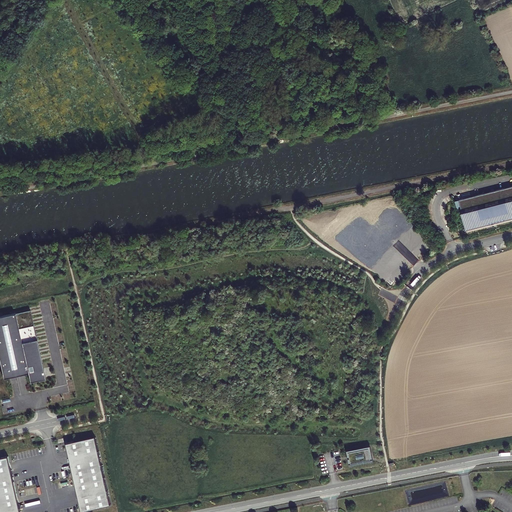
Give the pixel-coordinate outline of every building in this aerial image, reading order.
[(511,190),(461,203),(463,212),(464,217),(468,233),(489,228),(489,230),(490,232),(497,230),(496,227),(511,222),(511,190)] [(404,228),(410,223),(405,218),(399,222),(404,228)] [(498,228),(511,224),(511,222),(496,227),(497,230),(499,230),(498,228)] [(400,224),(393,228),(397,234),(404,230),(400,224)] [(351,226),(348,232),(355,236),(358,229),(351,226)] [(324,239),(331,235),(327,229),(321,233),(324,239)] [(346,255),(349,249),(343,246),(340,252),(346,255)] [(407,261),(410,255),(404,252),(401,258),(407,261)] [(362,261),(368,265),(372,259),(365,255),(362,261)] [(29,309),(0,316),(0,360),(4,378),(27,373),(30,382),(46,378),(29,309)] [(95,436),(67,443),(82,511),(111,505),(95,436)] [(373,460),(370,446),(347,450),(350,465),(373,460)] [(21,511),(8,456),(0,457),(0,511),(21,511)]
